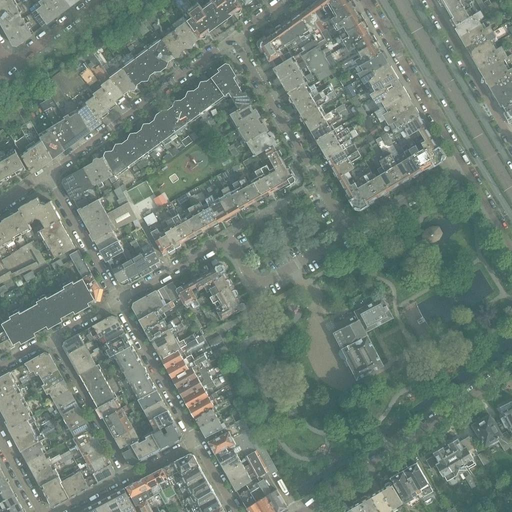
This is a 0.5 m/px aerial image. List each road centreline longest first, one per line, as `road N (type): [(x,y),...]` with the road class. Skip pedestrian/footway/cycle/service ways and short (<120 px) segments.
road 1 (secondary): [(381,0),(511,222)]
road 2 (residential): [(304,511),(511,365)]
road 3 (residential): [(47,174),(233,36)]
road 4 (residential): [(349,233),(233,36)]
road 5 (residential): [(290,267),(255,287),(225,236),(118,297)]
road 6 (secondary): [(511,167),(413,0)]
road 7 (residential): [(365,0),(462,165)]
road 8 (residential): [(510,141),(428,0)]
road 9 (residential): [(51,335),(128,474)]
road 10 (residential): [(193,436),(118,297)]
road 11 (residential): [(118,297),(47,174)]
road 12 (residential): [(462,165),(349,233)]
